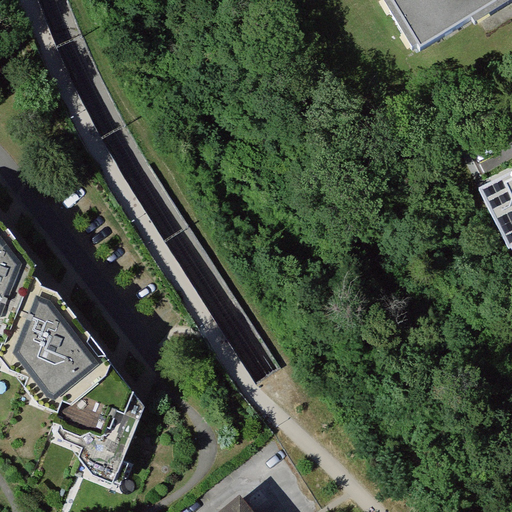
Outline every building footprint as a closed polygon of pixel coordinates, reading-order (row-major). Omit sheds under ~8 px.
[(511,2),(511,0),(386,0),(421,59),(511,2)] [(511,182),(485,194),(511,252),(511,182)] [(0,344),(3,346),(26,286),(31,271),(0,228),(0,344)] [(55,297),(26,286),(3,346),(0,352),(0,365),(37,412),(58,420),(90,343),(55,297)] [(90,343),(58,420),(54,431),(93,481),(115,490),(144,413),(90,343)] [(251,511),(244,502),(231,511),(251,511)]
